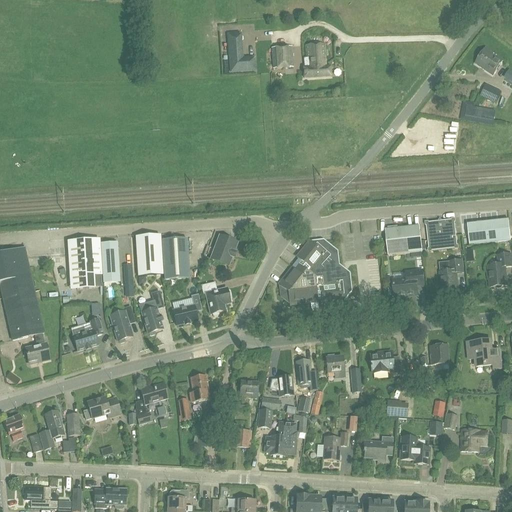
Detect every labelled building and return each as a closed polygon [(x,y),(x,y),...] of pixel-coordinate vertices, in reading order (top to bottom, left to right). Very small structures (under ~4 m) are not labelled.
[(226,32),(228,60),(242,59),(241,34),(239,34),(239,32),(226,32)] [(331,77),(330,67),(326,68),(324,45),(306,46),(307,59),(304,59),(304,67),(303,67),(304,79),(331,77)] [(293,68),(292,47),(272,48),(273,69),(293,68)] [(493,76),(504,60),(485,48),(475,64),(493,76)] [(228,60),(229,74),(256,72),(255,58),(242,59),(228,60)] [(483,105),(493,110),(502,92),(486,84),(480,96),(486,99),(483,105)] [(468,106),(466,117),(494,123),(495,111),(468,106)] [(429,222),(426,225),(429,248),(432,251),(455,248),(457,245),(455,222),(452,220),(429,222)] [(508,220),(468,224),(470,244),(511,240),(508,220)] [(422,253),(419,227),(385,230),(389,256),(422,253)] [(138,277),(163,276),(160,236),(135,238),(138,277)] [(219,236),(210,260),(229,267),(232,258),(233,259),(236,252),(234,252),(238,243),(219,236)] [(99,240),(81,242),(81,246),(68,247),(69,261),(72,261),(73,276),(76,275),(77,290),(94,289),(94,288),(102,288),(99,240)] [(190,279),(187,240),(161,241),(164,281),(190,279)] [(293,267),(279,285),(280,298),(289,305),(289,306),(314,303),(314,300),(318,300),(322,299),(322,305),(340,302),(343,302),(352,292),(350,274),(339,265),(337,252),(323,240),(310,242),(297,258),(305,265),(302,268),(298,265),(295,269),(293,267)] [(117,243),(101,244),(103,274),(119,273),(117,243)] [(35,336),(42,334),(44,334),(30,275),(25,248),(0,253),(0,286),(12,341),(34,336),(35,336)] [(511,264),(511,254),(498,255),(499,263),(497,265),(489,266),(489,272),(487,274),(488,279),(490,280),(491,287),(496,287),(497,288),(499,288),(502,287),(502,286),(507,285),(505,267),(511,266),(511,264)] [(440,272),(443,292),(447,291),(448,293),(456,292),(456,290),(458,290),(456,273),(464,272),(462,260),(449,261),(450,269),(449,271),(440,272)] [(393,281),(395,296),(419,294),(418,286),(425,285),(423,270),(406,272),(407,279),(393,281)] [(215,283),(201,286),(203,295),(205,295),(210,315),(212,315),(213,317),(214,317),(218,316),(219,315),(219,313),(226,312),(224,306),(230,304),(229,297),(230,297),(231,296),(230,292),(229,291),(227,291),(227,289),(217,291),(215,283)] [(134,297),(133,285),(125,286),(126,298),(134,297)] [(163,330),(160,322),(162,322),(160,317),(159,317),(157,310),(164,308),(159,292),(151,295),(154,302),(139,306),(148,335),(149,334),(150,337),(156,335),(155,333),(163,330)] [(176,326),(177,326),(178,329),(184,328),(183,325),(184,325),(185,326),(190,325),(189,323),(197,322),(195,310),(201,309),(198,295),(191,297),(193,307),(173,311),(176,326)] [(110,317),(111,321),(118,342),(119,342),(119,345),(125,343),(125,340),(133,338),(129,325),(135,323),(130,308),(123,310),(124,312),(110,317)] [(98,346),(95,337),(103,335),(98,320),(90,323),(91,324),(71,330),(73,337),(77,352),(85,350),(86,351),(91,350),(90,348),(98,346)] [(44,345),(42,334),(35,336),(37,347),(25,349),(29,364),(41,361),(42,363),(50,361),(46,345),(44,345)] [(502,368),(500,349),(492,350),(491,340),(467,343),(469,360),(476,359),(477,368),(493,366),(494,369),(502,368)] [(448,345),(429,347),(430,363),(431,366),(431,367),(449,365),(448,345)] [(383,354),(371,356),(372,370),(372,374),(389,373),(388,369),(393,368),(394,372),(401,372),(399,360),(399,358),(392,358),(392,352),(383,353),(383,354)] [(345,371),(343,357),(335,358),(335,355),(328,356),(328,359),(327,359),(328,373),(335,372),(336,378),(345,377),(344,371),(345,371)] [(299,383),(299,387),(313,385),(311,372),(309,373),(308,361),(299,362),(299,367),(297,367),(299,383)] [(358,393),(361,393),(362,393),(360,369),(350,370),(352,394),(353,394),(353,397),(359,396),(358,393)] [(206,376),(191,379),(194,394),(191,394),(192,403),(210,400),(206,376)] [(425,387),(429,387),(433,387),(432,376),(410,377),(411,391),(418,391),(418,392),(426,391),(425,387)] [(292,377),(278,379),(277,379),(277,380),(271,380),(269,390),(278,392),(279,399),(294,397),(292,377)] [(247,411),(248,400),(248,398),(258,398),(259,383),(242,382),(240,399),(241,399),(241,404),(237,403),(236,410),(247,411)] [(169,399),(164,384),(141,390),(144,401),(136,403),(137,417),(139,426),(152,422),(150,413),(148,414),(145,406),(169,399)] [(312,415),(318,415),(320,407),(323,408),(327,394),(316,391),(312,410),(312,415)] [(106,398),(97,400),(88,403),(90,410),(84,412),(86,421),(108,415),(109,418),(121,414),(116,399),(107,401),(106,398)] [(298,412),(297,415),(305,417),(306,413),(309,414),(312,401),(300,398),(297,412),(298,412)] [(281,401),(263,399),(261,409),(279,411),(281,401)] [(188,400),(179,402),(181,416),(190,414),(188,400)] [(386,417),(407,418),(408,404),(401,404),(401,402),(387,401),(386,417)] [(434,409),(433,417),(443,419),(445,410),(434,409)] [(269,429),(272,412),(261,410),(258,428),(269,429)] [(50,432),(39,435),(43,451),(51,449),(49,439),(51,439),(51,440),(65,436),(63,428),(59,412),(45,415),(50,432)] [(68,437),(80,436),(79,415),(66,415),(68,437)] [(305,434),(306,419),(299,418),(300,417),(288,415),(288,418),(294,418),(294,421),(300,421),(299,433),(305,434)] [(455,431),(458,417),(448,415),(445,429),(455,431)] [(24,429),(19,416),(5,422),(9,435),(12,434),(14,441),(23,437),(21,431),(24,429)] [(353,416),(351,431),(357,432),(360,417),(353,416)] [(166,420),(159,421),(161,429),(167,428),(166,420)] [(511,421),(502,420),(501,434),(511,435),(511,421)] [(270,455),(286,457),(286,455),(296,455),(298,433),(296,433),(296,425),(281,423),(280,433),(281,433),(281,438),(272,437),(272,438),(267,438),(266,453),(271,453),(270,455)] [(430,423),(429,436),(442,437),(443,423),(430,423)] [(479,452),(479,445),(488,445),(488,431),(463,430),(462,451),(479,452)] [(252,432),(239,431),(238,447),(251,448),(252,432)] [(348,446),(349,434),(341,433),(341,438),(325,437),(323,459),(339,461),(340,446),(348,446)] [(34,454),(43,451),(39,435),(29,437),(34,454)] [(392,455),(393,438),(383,437),(382,443),(364,442),(364,452),(365,452),(365,457),(386,459),(386,454),(392,455)] [(429,465),(430,449),(416,448),(416,439),(402,438),(401,461),(415,461),(415,465),(429,465)] [(43,488),(26,488),(26,501),(31,501),(30,508),(57,509),(57,503),(50,503),(51,488),(43,488)] [(79,511),(81,490),(74,490),(72,511),(79,511)] [(126,505),(126,491),(107,490),(107,492),(95,491),(94,509),(106,509),(106,505),(114,505),(114,508),(116,510),(122,510),(124,509),(124,505),(126,505)] [(168,500),(167,511),(171,511),(192,511),(192,507),(186,507),(186,492),(174,492),(172,493),(171,494),(170,496),(170,498),(170,500),(168,500)] [(308,511),(309,497),(297,496),(296,510),(290,510),(289,511),(308,511)] [(321,497),(309,497),(308,511),(326,511),(320,511),(321,497)] [(332,511),(326,511),(344,511),(345,499),(333,499),(332,511)] [(356,511),(357,500),(345,499),(344,511),(356,511)] [(231,511),(255,511),(256,502),(238,501),(237,509),(231,509),(231,511)] [(380,511),(381,501),(369,501),(368,511),(380,511)] [(393,511),(393,502),(381,501),(380,511),(393,511)] [(416,511),(417,503),(405,503),(404,511),(416,511)] [(429,511),(429,504),(417,503),(416,511),(429,511)]
